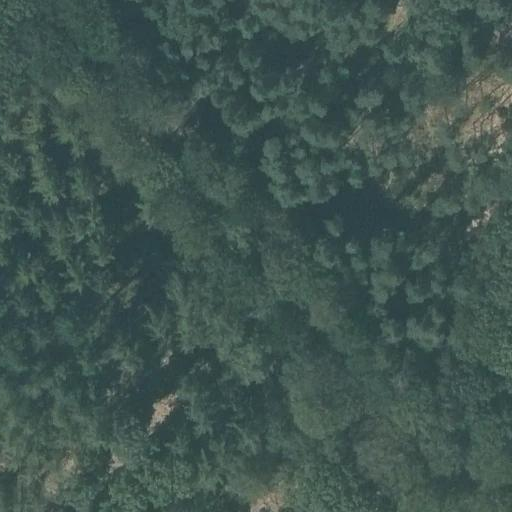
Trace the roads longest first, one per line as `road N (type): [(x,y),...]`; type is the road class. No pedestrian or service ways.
road 1 (track): [(65,0),(450,467)]
road 2 (track): [(511,281),(434,511)]
